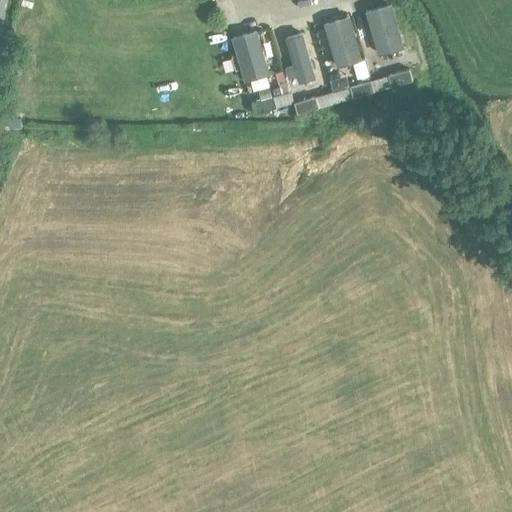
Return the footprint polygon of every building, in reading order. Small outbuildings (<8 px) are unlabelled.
[(390,4),(366,11),(378,54),(402,47),(390,4)] [(348,16),(325,23),(338,66),(350,63),(361,59),(348,16)] [(256,31),(232,38),(244,80),(268,73),(256,31)] [(286,36),(300,83),(317,78),(304,31),(286,36)] [(412,80),(408,69),(387,75),(390,86),(412,80)] [(377,90),(374,79),(353,85),(356,96),(374,91),(377,90)] [(255,114),(276,107),(273,96),(251,102),(255,114)] [(318,108),(314,96),(293,102),(297,114),(318,108)]
